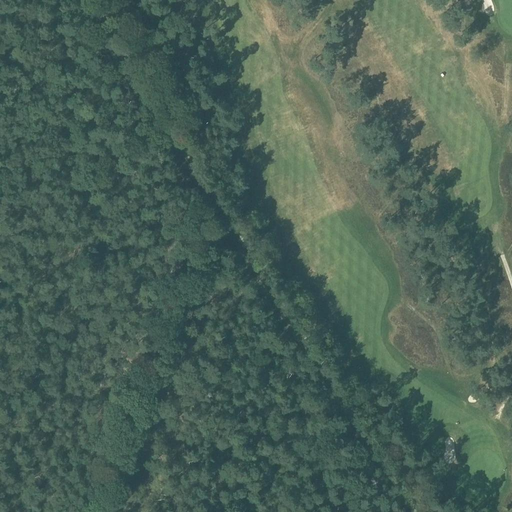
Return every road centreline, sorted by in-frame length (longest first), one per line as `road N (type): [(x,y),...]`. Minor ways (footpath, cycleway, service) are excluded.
road 1 (unknown): [(409,511),(93,0)]
road 2 (track): [(223,209),(96,511)]
